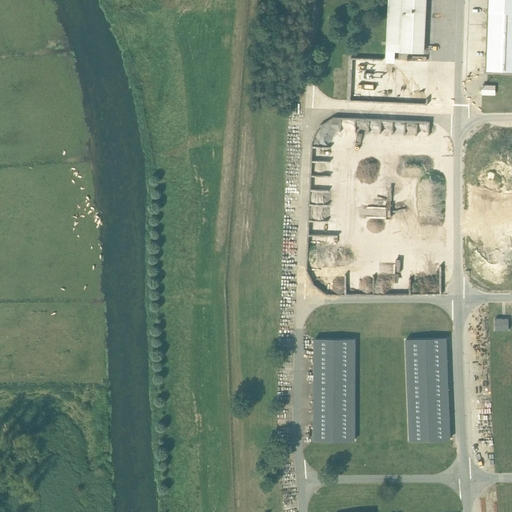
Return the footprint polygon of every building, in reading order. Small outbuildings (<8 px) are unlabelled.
[(394,0),(393,45),(406,45),(406,52),(427,53),(428,0),(394,0)] [(511,70),(511,0),(491,0),(490,70),(511,70)] [(496,95),(497,85),(484,85),(484,94),(496,95)] [(494,329),(511,329),(511,317),(494,317),(494,329)] [(412,439),(454,437),(450,337),(407,339),(412,439)] [(316,439),(358,439),(358,339),(315,339),(316,439)]
